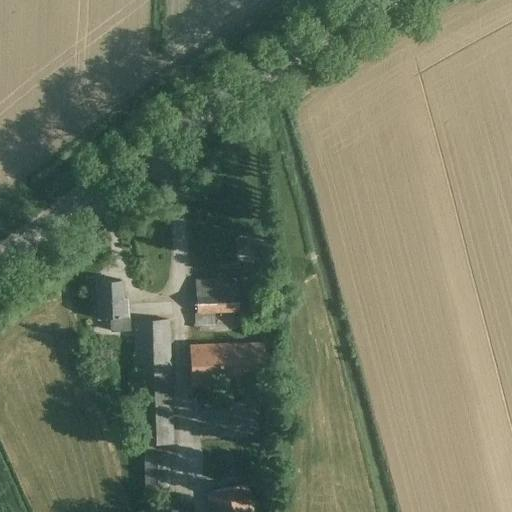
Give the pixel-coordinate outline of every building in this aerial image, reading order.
[(197,310),(194,310),(195,324),(213,323),(213,313),(218,312),(239,311),(239,299),(238,279),(196,281),(197,301),(197,310)] [(124,298),(123,280),(96,282),(99,319),(111,318),(112,331),(130,330),(128,297),(124,298)] [(269,332),(268,309),(244,310),(245,334),(269,332)] [(176,441),(170,317),(136,319),(140,406),(132,407),(133,443),(176,441)] [(267,381),(266,343),(192,344),(193,383),(267,381)] [(112,368),(111,351),(94,352),(95,369),(112,368)] [(170,490),(169,454),(143,455),(144,490),(170,490)] [(252,471),(251,455),(231,456),(232,472),(252,471)] [(253,511),(248,486),(207,493),(210,511),(253,511)] [(189,511),(187,499),(147,507),(148,511),(189,511)]
